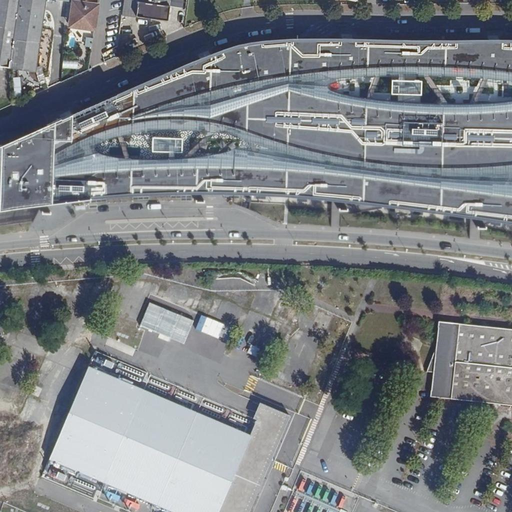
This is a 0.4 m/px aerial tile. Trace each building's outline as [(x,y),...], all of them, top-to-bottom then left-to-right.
[(0,0),(0,65),(35,71),(45,0),(66,0),(73,1),(69,25),(94,29),(98,0),(0,0)] [(182,7),(182,0),(124,0),(123,14),(167,20),(169,6),(182,7)] [(511,225),(511,38),(511,39),(353,37),(294,37),(263,40),(238,43),(224,48),(154,76),(0,144),(0,227),(76,217),(77,201),(133,197),(211,195),(277,197),(338,203),(409,211),(511,225)] [(142,311),(152,286),(138,280),(127,305),(142,311)] [(431,397),(511,405),(511,329),(439,322),(436,347),(427,372),(434,373),(431,397)] [(258,356),(260,348),(251,345),(248,353),(258,356)] [(51,462),(172,511),(247,511),(289,416),(259,403),(253,418),(257,419),(250,435),(92,368),(51,462)] [(477,423),(483,426),(488,415),(483,412),(477,423)]
